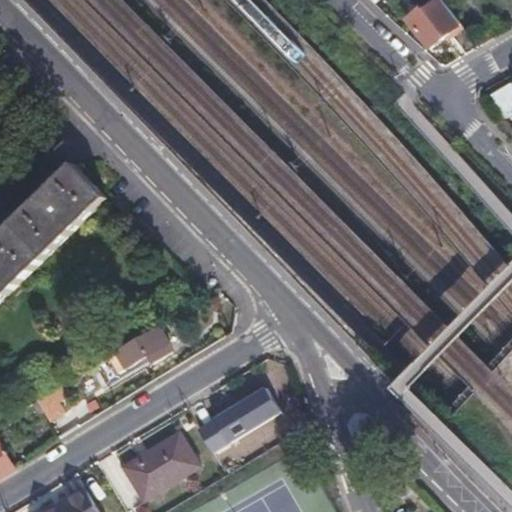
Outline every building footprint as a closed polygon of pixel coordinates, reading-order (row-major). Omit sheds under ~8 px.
[(433,47),(463,23),(445,0),(444,0),(429,12),(427,9),(412,21),(433,47)] [(511,82),(492,93),(506,119),(511,115),(511,82)] [(61,141),(48,127),(39,137),(52,151),(61,141)] [(0,300),(105,198),(75,167),(21,219),(0,239),(0,300)] [(163,324),(112,355),(123,373),(142,360),(144,362),(155,356),(158,361),(177,349),(163,324)] [(61,386),(38,399),(52,421),(66,412),(61,402),(68,397),(61,386)] [(207,406),(194,414),(227,470),(251,456),(239,435),(247,431),(234,410),(215,420),(207,406)] [(181,435),(124,470),(142,503),(200,468),(181,435)] [(0,480),(18,469),(0,439),(0,480)] [(95,511),(84,491),(47,511),(95,511)]
